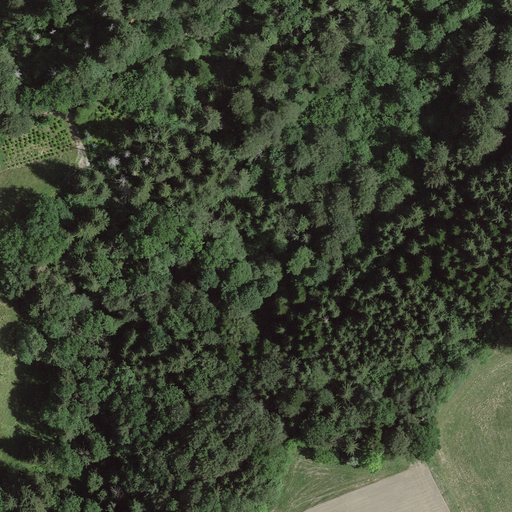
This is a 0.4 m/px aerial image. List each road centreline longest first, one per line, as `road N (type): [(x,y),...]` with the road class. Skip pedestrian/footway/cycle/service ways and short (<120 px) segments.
road 1 (track): [(0,112),(62,108),(94,93),(227,0)]
road 2 (track): [(62,108),(79,128),(81,155),(45,212),(0,240)]
